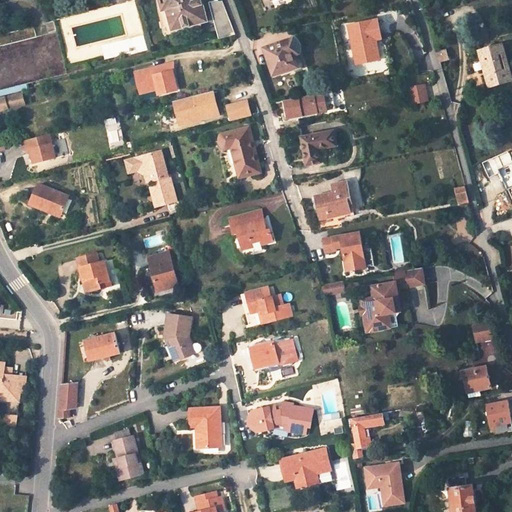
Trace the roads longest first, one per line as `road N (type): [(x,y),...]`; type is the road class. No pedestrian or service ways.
road 1 (residential): [(417,0),(511,338)]
road 2 (residential): [(228,0),(304,229)]
road 3 (unclassified): [(0,258),(47,323),(45,444)]
road 4 (residential): [(45,444),(229,371)]
road 5 (residential): [(55,511),(241,474)]
road 6 (unknown): [(8,269),(17,254),(166,215)]
road 7 (unknown): [(49,336),(136,305),(138,256)]
